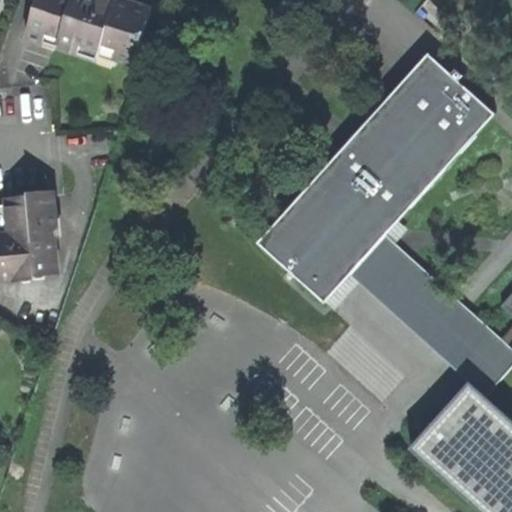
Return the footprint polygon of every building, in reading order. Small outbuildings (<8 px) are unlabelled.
[(37,0),(26,34),(78,52),(81,45),(133,62),(150,7),(127,0),(37,0)] [(326,302),(351,274),(462,373),(472,382),(487,396),(511,369),(511,344),(468,304),(388,232),(496,114),(433,56),(262,245),(326,302)] [(0,239),(0,282),(59,276),(51,199),(6,203),(8,228),(9,239),(0,239)] [(0,228),(0,239),(9,239),(8,228),(2,229),(0,228)] [(412,449),(481,511),(511,511),(511,418),(487,396),(472,382),(412,449)]
